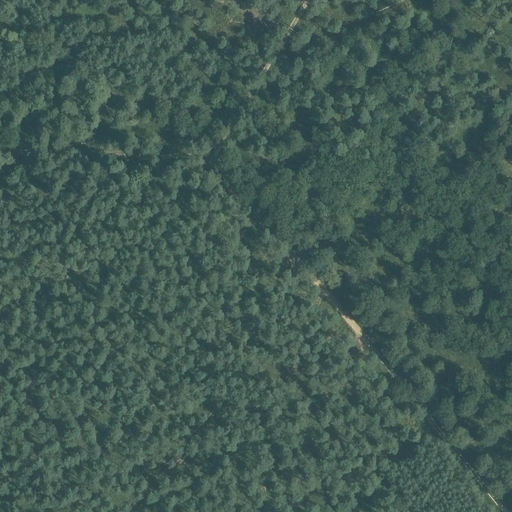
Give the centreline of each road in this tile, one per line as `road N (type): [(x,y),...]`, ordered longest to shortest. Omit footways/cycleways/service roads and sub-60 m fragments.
road 1 (track): [(499,511),(366,343),(207,166)]
road 2 (track): [(193,159),(0,151)]
road 3 (track): [(305,0),(207,166)]
